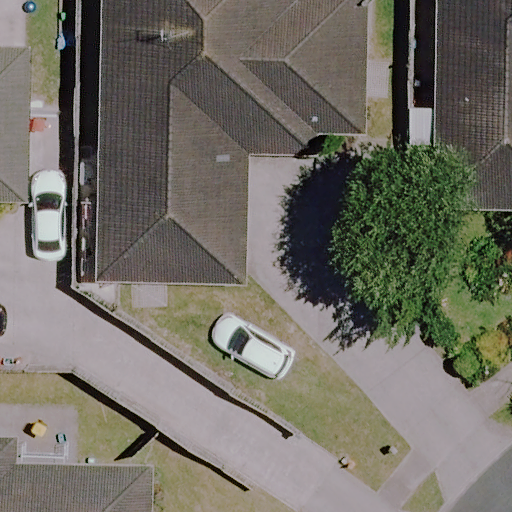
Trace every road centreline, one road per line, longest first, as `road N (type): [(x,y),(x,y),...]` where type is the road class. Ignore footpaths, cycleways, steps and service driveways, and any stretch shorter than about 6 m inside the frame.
road 1 (unknown): [(0,276),(444,511)]
road 2 (unknown): [(483,511),(305,273),(297,208)]
